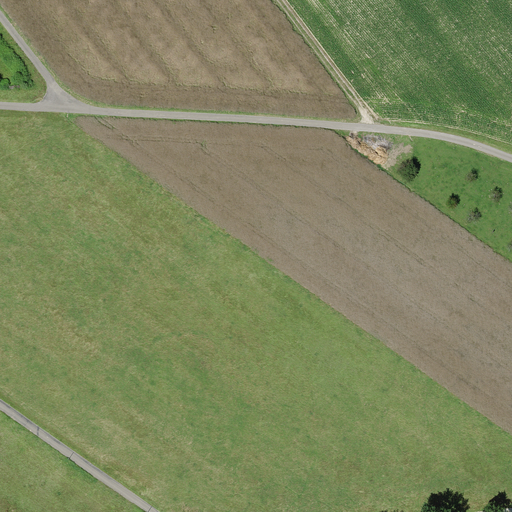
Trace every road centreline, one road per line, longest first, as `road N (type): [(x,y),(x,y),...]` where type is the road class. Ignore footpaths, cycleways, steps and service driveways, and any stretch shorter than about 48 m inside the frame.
road 1 (unclassified): [(511,159),(444,136),(374,128),(66,109)]
road 2 (unclassified): [(0,406),(150,511)]
road 3 (track): [(374,128),(278,0)]
